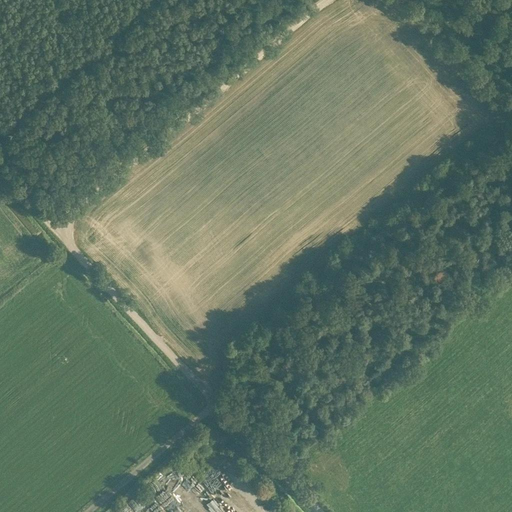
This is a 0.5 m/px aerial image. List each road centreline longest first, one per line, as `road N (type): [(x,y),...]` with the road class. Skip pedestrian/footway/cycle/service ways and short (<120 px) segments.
road 1 (track): [(234,380),(0,134)]
road 2 (track): [(234,380),(78,511)]
road 3 (track): [(354,511),(234,380)]
